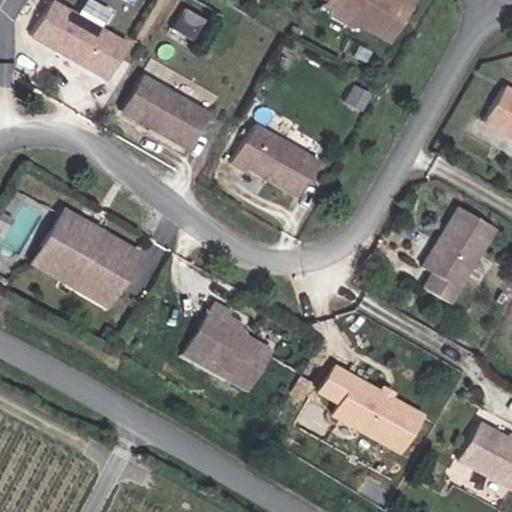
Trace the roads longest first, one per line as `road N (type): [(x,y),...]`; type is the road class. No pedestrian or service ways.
road 1 (residential): [(0,153),(43,133),(84,141),(259,258),(336,251),(394,177),(487,0)]
road 2 (unclassified): [(284,511),(0,350)]
